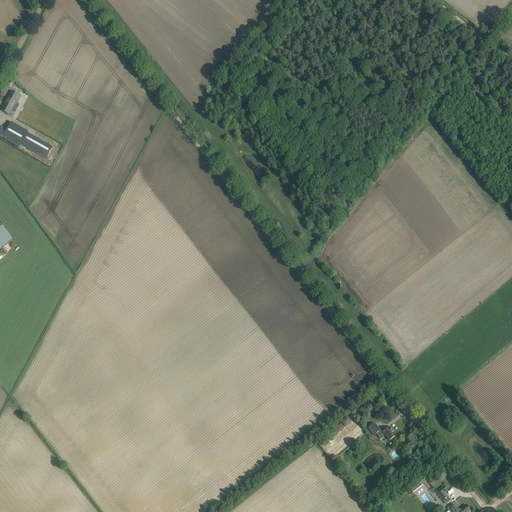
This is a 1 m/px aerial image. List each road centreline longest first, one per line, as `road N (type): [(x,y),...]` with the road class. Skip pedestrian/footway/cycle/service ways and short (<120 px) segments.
road 1 (track): [(84,0),(297,268)]
road 2 (track): [(488,511),(297,268)]
